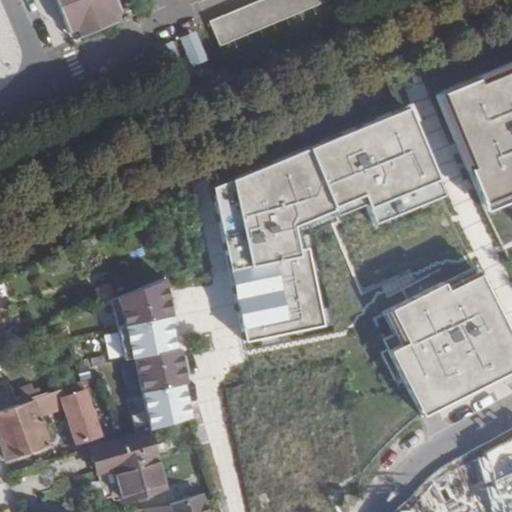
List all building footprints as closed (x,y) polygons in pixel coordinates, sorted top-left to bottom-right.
[(63,0),(77,30),(85,26),(88,34),(124,19),(121,11),(130,8),(126,0),(63,0)] [(232,40),(326,0),(251,0),(220,13),(232,40)] [(190,59),(204,54),(194,32),(181,38),(190,59)] [(157,48),(167,69),(181,63),(171,42),(157,48)] [(511,70),(441,102),(489,213),(511,202),(511,70)] [(218,191),(249,342),(329,327),(312,249),(305,250),(301,229),(371,206),(381,233),(446,204),(413,111),(218,191)] [(455,288),(484,276),(480,266),(451,279),(455,288)] [(450,287),(399,311),(416,345),(397,354),(427,415),(511,374),(511,327),(488,278),(454,294),(450,287)] [(119,301),(154,433),(201,418),(169,281),(119,301)] [(0,344),(13,340),(10,332),(0,335),(0,344)] [(81,382),(58,390),(63,405),(76,441),(100,432),(81,382)] [(63,405),(58,390),(42,395),(40,389),(29,392),(30,392),(32,399),(25,401),(23,394),(21,388),(0,394),(0,449),(4,460),(49,443),(38,415),(63,405)] [(25,401),(32,399),(30,392),(23,394),(25,401)] [(371,471),(403,465),(391,404),(359,411),(371,471)] [(165,488),(147,431),(89,449),(96,473),(113,468),(123,501),(165,488)] [(511,511),(511,440),(476,459),(492,511),(414,511),(409,506),(402,511),(511,511)] [(208,511),(204,497),(146,505),(147,511),(208,511)]
